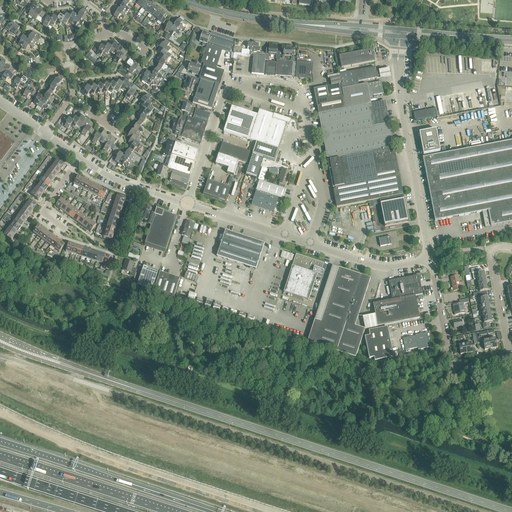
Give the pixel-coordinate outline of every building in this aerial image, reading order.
[(143,8),(147,2),(144,0),(142,0),(142,1),(140,2),(137,0),(135,3),(141,8),(143,8)] [(145,12),(152,3),(151,1),(149,3),(147,2),(143,8),(142,9),(145,11),(145,12)] [(127,9),(126,7),(128,5),(125,2),(119,9),(127,15),(129,11),(127,9)] [(149,14),(154,7),(152,5),(154,4),(152,3),(145,12),(145,11),(142,15),(143,16),(146,12),(149,14)] [(32,18),(37,11),(37,10),(30,5),(28,9),(30,11),(30,13),(28,15),(32,18)] [(153,17),(159,8),(158,7),(157,9),(154,7),(149,14),(152,17),(153,17)] [(156,20),(157,19),(162,12),(160,11),(161,9),(159,8),(153,17),(152,17),(149,20),(151,21),(153,18),(156,20)] [(127,15),(119,9),(114,16),(117,19),(119,17),(121,16),(124,18),(127,15)] [(85,17),(84,15),(86,13),(83,10),(79,15),(78,16),(78,18),(84,23),(87,19),(85,17)] [(40,22),(45,16),(39,11),(37,11),(32,18),(36,20),(40,22)] [(77,19),(76,17),(70,12),(67,16),(70,18),(70,19),(68,22),(72,25),(77,19)] [(164,19),(163,18),(165,15),(162,12),(157,19),(157,20),(163,25),(166,21),(164,19)] [(70,19),(70,18),(67,16),(64,13),(61,17),(63,18),(64,20),(61,23),(62,23),(66,26),(68,22),(70,19)] [(64,20),(63,18),(61,17),(57,14),(55,17),(55,18),(57,19),(57,21),(55,24),(56,24),(59,26),(62,23),(61,23),(64,20)] [(57,21),(57,19),(55,18),(55,17),(51,15),(49,18),(48,18),(51,20),(51,22),(49,25),(53,27),(56,24),(55,24),(57,21)] [(51,22),(51,20),(48,18),(49,18),(45,16),(40,22),(43,25),(43,26),(47,28),(49,25),(51,22)] [(82,26),(84,23),(78,18),(77,19),(72,25),(74,26),(75,27),(77,25),(79,25),(82,26)] [(181,27),(181,25),(182,22),(179,19),(174,26),(174,28),(181,32),(183,29),(181,27)] [(172,28),(172,26),(166,21),(163,25),(166,27),(166,29),(164,31),(168,34),(172,28)] [(10,34),(16,26),(12,23),(11,25),(9,26),(6,24),(4,28),(9,32),(8,33),(10,34)] [(18,33),(18,31),(20,28),(16,26),(10,34),(11,35),(12,34),(18,38),(21,34),(18,33)] [(178,36),(181,32),(174,28),(172,28),(168,34),(172,37),(174,34),(175,34),(178,36)] [(207,45),(210,34),(202,32),(199,43),(207,45)] [(35,40),(35,38),(37,36),(33,33),(30,37),(28,39),(29,41),(35,46),(38,42),(35,40)] [(27,41),(27,39),(21,34),(18,38),(20,40),(21,42),(19,45),(23,47),(27,41)] [(216,69),(222,50),(230,52),(233,42),(210,34),(207,45),(201,64),(204,65),(216,69)] [(33,49),(35,46),(29,41),(27,41),(23,47),(26,50),(28,47),(30,47),(33,49)] [(167,48),(169,44),(166,41),(164,44),(162,44),(159,42),(157,46),(160,48),(163,50),(165,50),(167,48)] [(118,47),(111,42),(109,46),(111,48),(111,50),(110,52),(113,55),(118,49),(118,47)] [(111,50),(111,48),(109,46),(105,43),(103,46),(102,46),(105,48),(105,51),(103,53),(107,56),(110,52),(111,50)] [(105,51),(105,48),(102,46),(103,46),(99,44),(96,48),(99,49),(99,51),(97,54),(101,57),(103,53),(105,51)] [(268,61),(269,55),(276,56),(277,46),(269,46),(269,50),(266,49),(265,53),(260,52),(260,49),(257,49),(258,45),(248,44),(247,49),(250,49),(250,56),(253,56),(251,74),(264,75),(265,61),(268,61)] [(291,52),(292,48),(281,47),(281,51),(283,51),(283,55),(293,56),(293,52),(291,52)] [(123,56),(126,53),(120,48),(118,49),(113,55),(117,57),(119,55),(121,55),(123,56)] [(167,54),(170,50),(167,48),(165,50),(163,50),(160,48),(157,52),(161,55),(164,57),(166,56),(167,54)] [(250,56),(250,49),(247,49),(247,54),(243,54),(242,54),(241,54),(241,57),(250,57),(250,56)] [(374,62),(373,56),(372,50),(339,56),(341,69),(374,62)] [(167,63),(171,57),(167,54),(166,56),(164,57),(161,55),(158,59),(165,63),(167,63)] [(124,63),(127,59),(123,56),(121,55),(119,55),(117,57),(114,61),(118,64),(120,61),(122,61),(124,63)] [(133,66),(133,64),(127,59),(124,63),(126,65),(127,67),(125,69),(129,72),(133,66)] [(165,65),(165,63),(158,59),(156,62),(158,64),(159,66),(157,69),(160,71),(165,65)] [(291,78),(293,62),(277,61),(277,63),(266,62),(265,75),(291,78)] [(311,79),(313,63),(296,62),(295,78),(311,79)] [(219,86),(224,72),(216,69),(204,65),(203,66),(195,63),(195,65),(190,64),(188,71),(192,73),(192,74),(200,77),(199,80),(200,80),(219,86)] [(137,75),(141,70),(135,65),(133,66),(129,72),(132,75),(133,73),(136,75),(137,75)] [(14,71),(7,66),(6,67),(1,73),(4,75),(5,76),(6,73),(9,73),(11,75),(11,74),(14,71)] [(395,155),(392,141),(391,133),(389,124),(386,106),(385,105),(385,102),(371,104),(369,96),(383,94),(381,84),(381,82),(359,86),(358,82),(377,78),(380,78),(379,72),(376,73),(375,68),(339,75),(341,84),(331,86),(313,90),(315,96),(316,102),(317,106),(317,110),(318,112),(318,116),(320,123),(321,131),(324,145),(326,154),(327,159),(329,158),(329,160),(327,161),(329,172),(333,189),(335,188),(335,191),(333,191),(335,203),(337,208),(349,206),(369,202),(370,208),(373,207),(374,205),(378,205),(381,223),(384,222),(385,227),(408,222),(406,210),(403,195),(402,187),(395,155)] [(159,76),(159,73),(160,71),(157,69),(152,75),(152,77),(158,81),(161,77),(159,76)] [(151,77),(150,75),(144,70),(141,74),(144,76),(144,78),(142,80),(146,83),(151,77)] [(12,81),(15,77),(11,74),(11,75),(9,73),(6,73),(5,76),(4,75),(2,79),(6,82),(7,79),(9,79),(12,81)] [(27,83),(27,81),(21,76),(18,80),(20,82),(21,84),(19,86),(23,89),(27,83)] [(194,87),(195,83),(199,84),(200,80),(199,80),(186,76),(185,79),(186,79),(183,89),(187,91),(188,91),(189,90),(191,91),(193,86),(194,87)] [(21,84),(20,82),(18,80),(15,77),(12,81),(14,82),(14,85),(13,87),(16,90),(19,86),(21,84)] [(59,86),(63,80),(59,77),(58,79),(55,79),(53,78),(50,81),(57,86),(59,86)] [(129,85),(129,83),(122,79),(120,82),(122,84),(123,86),(121,89),(124,91),(129,85)] [(116,87),(116,85),(113,83),(110,80),(107,84),(110,86),(110,88),(108,90),(112,93),(115,90),(114,89),(116,87)] [(123,86),(122,84),(120,82),(116,80),(113,83),(116,85),(116,87),(114,89),(115,90),(118,92),(121,89),(123,86)] [(212,109),(219,86),(200,80),(199,84),(193,103),(212,109)] [(60,89),(57,86),(50,81),(48,85),(50,87),(51,89),(49,91),(52,94),(56,90),(58,91),(59,91),(60,89)] [(110,88),(110,86),(107,84),(103,81),(101,85),(103,87),(104,89),(102,91),(105,94),(108,90),(110,88)] [(29,82),(27,83),(23,89),(26,91),(26,92),(28,89),(30,89),(33,91),(33,90),(35,87),(29,82)] [(104,89),(103,87),(101,85),(97,82),(95,86),(97,88),(97,90),(95,92),(96,92),(100,95),(102,91),(104,89)] [(95,86),(91,83),(88,87),(91,89),(91,91),(89,93),(93,96),(96,92),(95,92),(97,90),(97,88),(95,86)] [(91,91),(91,89),(88,87),(85,84),(82,88),(85,90),(85,92),(83,94),(87,97),(89,93),(91,91)] [(134,93),(137,89),(131,85),(129,85),(124,91),(128,94),(130,91),(132,91),(134,93)] [(493,108),(489,87),(477,90),(433,99),(435,109),(437,117),(437,119),(461,115),(486,110),(487,110),(493,108)] [(34,97),(36,93),(33,90),(33,91),(30,89),(28,89),(26,92),(26,91),(24,95),(27,98),(29,95),(31,95),(34,97)] [(51,98),(51,96),(52,94),(49,91),(46,95),(44,97),(44,99),(51,104),(54,100),(51,98)] [(135,99),(138,96),(134,93),(132,91),(130,91),(128,94),(125,97),(129,100),(131,98),(133,98),(135,99)] [(43,100),(42,97),(36,93),(34,97),(36,99),(36,100),(34,103),(38,106),(43,100)] [(148,102),(151,98),(147,95),(145,97),(144,98),(141,96),(138,100),(142,103),(142,102),(144,104),(146,104),(148,102)] [(45,109),(43,99),(43,100),(38,106),(37,109),(40,111),(42,109),(43,110),(43,109),(45,109)] [(149,108),(152,104),(148,102),(146,104),(144,104),(142,102),(142,103),(139,106),(143,109),(145,110),(147,110),(149,108)] [(182,105),(181,108),(181,109),(182,109),(182,111),(185,112),(183,117),(185,117),(188,118),(207,124),(208,121),(209,117),(210,114),(191,108),(193,104),(186,102),(185,105),(184,105),(183,105),(182,105)] [(250,141),(258,116),(232,107),(224,132),(250,141)] [(148,117),(153,111),(149,108),(147,110),(145,110),(143,109),(140,112),(149,119),(149,117),(148,117)] [(437,117),(435,109),(431,109),(427,110),(413,113),(415,122),(419,121),(437,117)] [(278,150),(286,125),(289,126),(291,121),(274,115),(273,116),(259,111),(258,116),(250,141),(256,143),(278,150)] [(142,125),(147,119),(148,120),(149,119),(140,112),(137,116),(140,118),(140,120),(138,122),(142,125)] [(85,121),(85,119),(79,115),(76,118),(79,120),(79,122),(77,125),(81,128),(85,121)] [(73,123),(72,121),(70,119),(66,116),(64,120),(66,122),(66,124),(65,127),(68,129),(71,126),(73,123)] [(79,120),(76,118),(73,116),(70,119),(72,121),(73,123),(71,126),(75,128),(77,125),(79,122),(79,120)] [(174,125),(172,130),(176,131),(180,132),(180,131),(181,131),(182,129),(181,129),(183,121),(184,121),(185,117),(183,117),(181,116),(179,122),(174,120),(173,124),(174,125)] [(176,131),(175,135),(178,136),(201,143),(204,133),(202,133),(205,124),(207,124),(188,118),(185,117),(184,121),(183,121),(181,129),(182,129),(181,131),(180,131),(180,132),(176,131)] [(91,129),(93,125),(87,121),(85,121),(81,128),(79,130),(82,133),(84,130),(85,130),(86,128),(88,127),(91,129)] [(141,129),(140,127),(142,125),(138,122),(134,128),(134,130),(140,135),(143,131),(141,129)] [(92,136),(95,132),(91,129),(88,127),(86,128),(85,130),(84,130),(82,133),(82,134),(85,136),(87,134),(89,134),(92,136)] [(140,135),(134,130),(132,131),(127,137),(131,139),(133,137),(135,137),(138,139),(140,135)] [(440,152),(436,130),(430,131),(421,133),(419,133),(420,137),(423,155),(425,155),(440,152)] [(0,163),(2,160),(2,159),(7,152),(14,142),(9,139),(0,131),(0,163)] [(107,137),(107,135),(101,131),(98,134),(98,135),(100,136),(101,138),(99,141),(102,144),(107,137)] [(101,138),(100,136),(98,135),(98,134),(95,132),(92,136),(94,137),(94,139),(92,142),(96,144),(99,141),(101,138)] [(112,145),(113,145),(115,142),(109,137),(107,137),(102,144),(106,146),(108,144),(110,143),(112,145)] [(139,145),(141,141),(138,139),(135,137),(133,137),(131,139),(128,143),(132,146),(134,143),(136,143),(138,145),(139,145)] [(511,140),(493,145),(426,157),(422,158),(435,221),(435,222),(482,212),(485,228),(491,227),(511,223),(511,140)] [(171,156),(175,144),(170,142),(168,146),(168,147),(167,147),(165,152),(163,152),(162,156),(170,159),(171,156)] [(113,152),(116,148),(113,145),(112,145),(110,143),(108,144),(106,146),(103,150),(107,152),(109,150),(111,150),(113,152)] [(139,151),(142,147),(139,145),(138,145),(136,143),(134,143),(132,146),(131,148),(130,149),(133,152),(135,150),(137,149),(139,151)] [(249,165),(253,153),(222,143),(218,155),(249,165)] [(274,162),(278,150),(256,143),(253,153),(253,154),(264,158),(269,160),(274,162)] [(175,144),(171,156),(194,163),(198,152),(175,144)] [(132,156),(131,154),(133,152),(130,149),(126,154),(125,155),(125,157),(131,162),(134,158),(132,156)] [(123,157),(123,156),(121,154),(117,151),(114,155),(117,157),(117,158),(115,161),(119,164),(123,157)] [(249,165),(246,176),(257,179),(264,158),(253,154),(249,165)] [(218,155),(215,165),(228,169),(227,174),(234,176),(238,162),(218,155)] [(190,177),(194,163),(171,156),(170,159),(167,169),(171,171),(190,177)] [(64,166),(57,160),(54,165),(61,170),(64,166)] [(61,170),(54,165),(50,169),(58,175),(61,170)] [(171,174),(171,171),(167,169),(155,165),(154,165),(153,168),(154,169),(159,171),(157,177),(164,179),(166,172),(171,174)] [(262,168),(258,180),(259,181),(260,181),(263,182),(267,170),(262,168)] [(58,175),(50,169),(47,173),(54,179),(58,175)] [(280,175),(278,180),(280,181),(278,187),(284,189),(290,172),(282,169),(280,175)] [(186,189),(190,177),(171,171),(171,174),(172,174),(170,179),(168,183),(186,189)] [(54,179),(47,173),(44,178),(51,183),(54,179)] [(78,187),(83,179),(78,177),(74,185),(78,187)] [(51,183),(44,178),(41,182),(48,188),(51,183)] [(83,190),(87,182),(83,179),(78,187),(83,190)] [(225,202),(230,188),(208,180),(203,195),(225,202)] [(283,200),(286,192),(286,190),(259,181),(256,191),(251,205),(274,213),(278,198),(283,200)] [(48,188),(41,182),(37,187),(45,192),(48,188)] [(88,192),(92,184),(87,182),(83,190),(88,192)] [(93,195),(97,187),(92,184),(88,192),(93,195)] [(45,192),(37,187),(34,191),(42,196),(45,192)] [(98,197),(102,189),(97,187),(93,195),(98,197)] [(103,200),(107,192),(102,189),(98,197),(103,200)] [(42,196),(34,191),(31,195),(38,201),(42,196)] [(124,204),(126,199),(117,196),(115,201),(124,204)] [(60,210),(66,202),(61,199),(56,207),(60,210)] [(37,206),(29,200),(26,205),(34,210),(37,206)] [(122,209),(124,204),(115,201),(113,206),(122,209)] [(64,213),(70,206),(66,202),(60,210),(64,213)] [(34,210),(26,205),(23,209),(30,215),(34,210)] [(69,216),(74,209),(70,206),(64,213),(69,216)] [(121,214),(122,209),(113,206),(112,211),(121,214)] [(144,206),(139,219),(145,221),(144,223),(151,226),(154,214),(151,213),(150,213),(152,209),(144,206)] [(30,215),(23,209),(20,214),(27,219),(30,215)] [(73,220),(79,212),(74,209),(69,216),(73,220)] [(148,234),(145,243),(166,250),(177,217),(176,216),(167,214),(163,212),(164,212),(161,211),(156,209),(154,214),(151,226),(148,234)] [(119,219),(121,214),(112,211),(110,217),(119,219)] [(77,223),(83,215),(79,212),(73,220),(77,223)] [(27,219),(20,214),(17,218),(24,223),(27,219)] [(82,226),(87,219),(83,215),(77,223),(82,226)] [(117,225),(119,220),(119,219),(110,217),(108,222),(117,225)] [(24,223),(17,218),(13,222),(21,228),(24,223)] [(86,229),(92,222),(87,219),(82,226),(86,229)] [(21,228),(13,222),(10,227),(18,232),(21,228)] [(91,233),(96,225),(92,222),(86,229),(91,233)] [(115,230),(117,225),(108,222),(107,227),(115,230)] [(184,232),(183,236),(186,237),(186,236),(190,238),(194,224),(190,223),(188,229),(185,228),(184,232)] [(188,245),(188,247),(190,248),(196,233),(198,226),(195,224),(193,232),(190,239),(190,240),(188,245)] [(37,236),(43,229),(39,225),(33,233),(37,236)] [(18,232),(10,227),(7,231),(14,236),(18,232)] [(42,239),(47,232),(43,229),(37,236),(42,239)] [(14,236),(7,231),(4,235),(11,241),(14,236)] [(46,243),(52,235),(47,232),(42,239),(46,243)] [(112,240),(114,235),(105,232),(103,237),(112,240)] [(256,270),(264,244),(225,232),(217,257),(256,270)] [(51,246),(56,238),(52,235),(46,243),(51,246)] [(182,240),(181,243),(188,245),(190,240),(190,239),(183,237),(182,240)] [(392,245),(390,237),(379,239),(381,247),(392,245)] [(55,249),(60,242),(56,238),(51,246),(55,249)] [(59,252),(65,245),(60,242),(55,249),(59,252)] [(71,254),(74,245),(69,243),(66,252),(71,254)] [(76,255),(79,247),(74,245),(71,254),(76,255)] [(81,257),(84,248),(79,247),(76,255),(81,257)] [(86,259),(89,250),(84,248),(81,257),(86,259)] [(92,260),(94,252),(89,250),(86,259),(92,260)] [(97,262),(100,253),(94,252),(92,260),(97,262)] [(292,261),(294,255),(282,252),(281,257),(292,261)] [(102,264),(105,255),(100,253),(97,262),(102,264)] [(109,260),(110,257),(105,255),(102,264),(107,265),(109,260)] [(308,301),(316,275),(322,277),(327,265),(296,255),(292,266),(291,267),(291,269),(283,293),(288,294),(293,296),(308,301)] [(137,270),(132,268),(134,263),(126,261),(122,271),(130,273),(129,276),(134,277),(137,270)] [(143,267),(137,287),(152,292),(159,272),(158,272),(143,267)] [(485,278),(484,272),(480,272),(479,268),(471,270),(472,274),(476,273),(477,280),(485,278)] [(314,321),(307,343),(355,359),(359,348),(362,338),(365,330),(355,327),(370,280),(369,279),(350,273),(348,272),(338,269),(320,323),(314,321)] [(160,294),(166,275),(160,273),(154,292),(160,294)] [(459,283),(458,277),(460,276),(459,273),(454,274),(454,277),(450,278),(453,292),(461,290),(460,287),(463,286),(463,282),(459,283)] [(167,296),(173,277),(166,275),(160,294),(167,296)] [(417,311),(414,297),(422,295),(418,276),(388,283),(392,301),(373,305),(377,327),(419,319),(417,313),(418,313),(418,311),(417,311)] [(173,299),(180,280),(173,277),(167,296),(173,299)] [(484,294),(484,291),(488,291),(486,284),(478,286),(479,292),(469,294),(469,297),(476,296),(484,294)] [(485,297),(484,295),(484,294),(476,296),(476,299),(479,299),(480,303),(478,303),(478,305),(480,305),(488,303),(487,297),(485,297)] [(465,313),(463,304),(460,304),(453,306),(455,315),(465,313)] [(489,323),(492,322),(491,316),(483,317),(484,324),(482,324),(483,328),(489,327),(489,323)] [(462,327),(461,320),(453,322),(454,329),(462,327)] [(393,358),(388,328),(369,332),(370,336),(365,337),(369,359),(374,358),(375,362),(393,358)] [(430,348),(427,333),(415,335),(415,336),(403,339),(405,350),(418,348),(418,350),(430,348)] [(497,348),(495,338),(489,339),(491,349),(497,348)] [(491,349),(489,339),(483,341),(484,350),(491,349)] [(466,354),(465,344),(458,345),(460,355),(466,354)] [(199,511),(0,447),(0,480),(96,511),(25,488),(0,479),(0,449),(34,460),(197,511),(199,511)]
